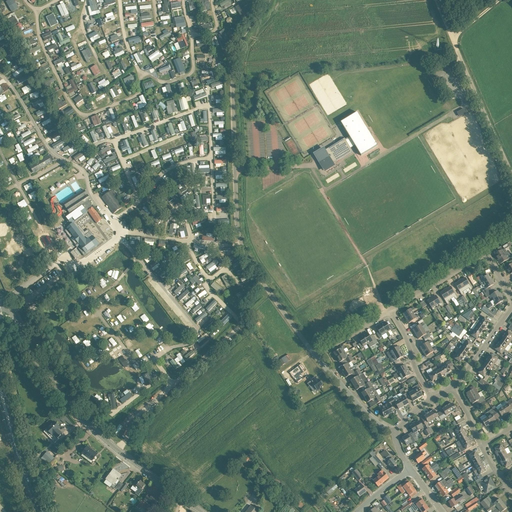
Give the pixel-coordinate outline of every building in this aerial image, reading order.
[(14,0),(8,0),(6,1),(12,12),(19,8),(14,0)] [(96,0),(91,0),(89,1),(90,6),(88,7),(90,15),(99,13),(96,0)] [(224,7),(225,9),(233,5),(229,0),(226,0),(220,4),(222,8),(224,7)] [(172,9),(181,7),(180,1),(170,3),(172,9)] [(241,17),(245,16),(244,13),(248,12),(245,6),(248,4),(246,1),(236,6),(241,17)] [(57,6),(62,16),(69,13),(64,3),(57,6)] [(105,21),(115,19),(113,12),(106,14),(107,18),(105,18),(105,21)] [(50,26),(58,24),(54,14),(47,16),(50,26)] [(184,16),(175,18),(177,28),(186,26),(184,16)] [(212,29),(210,23),(199,26),(200,32),(212,29)] [(139,34),(138,28),(137,24),(128,25),(128,28),(130,27),(131,35),(139,34)] [(162,40),(172,35),(170,31),(168,32),(166,29),(163,31),(164,34),(160,37),(162,40)] [(219,32),(226,44),(231,42),(223,30),(219,32)] [(89,35),(92,41),(100,37),(97,31),(89,35)] [(51,32),(43,35),(44,40),(53,38),(51,32)] [(71,42),(69,37),(67,38),(66,35),(62,36),(61,33),(57,34),(60,45),(71,42)] [(116,34),(109,37),(112,42),(119,39),(116,34)] [(175,44),(177,50),(188,47),(185,36),(177,38),(178,43),(175,44)] [(5,45),(6,47),(11,45),(7,39),(0,43),(0,45),(1,47),(5,45)] [(101,48),(107,45),(105,39),(99,42),(101,48)] [(207,46),(205,39),(196,41),(197,47),(207,46)] [(56,50),(57,53),(59,52),(56,44),(47,47),(50,53),(56,50)] [(155,48),(152,44),(143,50),(146,54),(155,48)] [(31,49),(34,56),(37,54),(36,52),(41,50),(39,46),(31,49)] [(117,47),(113,48),(116,56),(125,53),(122,47),(118,48),(117,47)] [(87,62),(90,60),(85,50),(82,51),(87,62)] [(152,62),(162,56),(158,50),(148,57),(152,62)] [(63,57),(55,62),(58,67),(65,63),(63,57)] [(174,60),(179,73),(186,71),(181,58),(174,60)] [(90,68),(95,76),(101,73),(97,64),(90,68)] [(22,67),(12,73),(14,76),(24,71),(22,67)] [(119,69),(112,73),(115,78),(122,74),(119,69)] [(19,84),(29,79),(27,75),(17,80),(19,84)] [(126,84),(135,81),(133,75),(123,79),(126,84)] [(52,92),(58,90),(57,87),(58,86),(54,77),(48,80),(52,92)] [(194,89),(199,88),(196,77),(187,79),(189,89),(194,88),(194,89)] [(100,85),(98,86),(100,89),(110,83),(108,80),(106,81),(104,78),(98,82),(100,85)] [(71,85),(67,87),(70,94),(78,89),(73,79),(69,81),(71,85)] [(145,89),(154,86),(152,80),(144,83),(145,89)] [(92,82),(88,85),(93,94),(97,92),(92,82)] [(114,98),(120,94),(115,87),(109,90),(114,98)] [(197,95),(193,96),(195,100),(207,96),(203,88),(195,92),(197,95)] [(1,94),(6,100),(10,97),(6,91),(1,94)] [(96,99),(100,103),(107,98),(103,93),(96,99)] [(80,95),(74,99),(77,104),(83,99),(80,95)] [(140,109),(147,106),(143,95),(139,96),(141,101),(137,103),(140,109)] [(186,98),(183,99),(183,101),(179,102),(181,110),(188,108),(186,98)] [(39,104),(40,107),(44,106),(42,99),(32,103),(34,106),(39,104)] [(166,102),(169,114),(177,112),(174,100),(166,102)] [(13,101),(8,104),(12,110),(17,107),(13,101)] [(122,104),(127,114),(133,111),(128,102),(122,104)] [(71,106),(61,113),(64,118),(74,111),(71,106)] [(36,112),(38,116),(47,112),(45,108),(36,112)] [(109,111),(107,111),(109,119),(119,117),(118,114),(114,115),(113,108),(109,109),(109,111)] [(146,112),(141,115),(144,122),(149,120),(146,112)] [(98,114),(91,117),(95,126),(101,123),(98,114)] [(190,120),(191,126),(195,125),(192,115),(185,117),(186,121),(190,120)] [(44,126),(52,121),(50,118),(42,123),(44,126)] [(169,127),(167,128),(168,133),(171,132),(172,135),(175,134),(172,123),(168,124),(169,127)] [(49,132),(57,127),(55,124),(47,129),(49,132)] [(105,134),(112,131),(110,125),(103,128),(105,134)] [(154,140),(155,142),(159,141),(155,130),(151,131),(152,135),(149,136),(150,141),(154,140)] [(25,146),(36,141),(34,138),(23,142),(25,146)] [(321,166),(322,166),(325,171),(334,166),(333,164),(353,152),(344,138),(325,150),(323,149),(315,154),(318,159),(317,160),(321,166)] [(128,139),(123,141),(125,146),(121,147),(123,151),(128,150),(129,154),(132,153),(128,139)] [(54,148),(63,144),(61,140),(52,145),(54,148)] [(64,152),(68,150),(69,153),(78,150),(75,143),(63,148),(64,152)] [(165,144),(166,146),(163,147),(165,153),(172,150),(169,143),(165,144)] [(37,145),(27,149),(28,153),(39,148),(37,145)] [(78,164),(87,158),(83,152),(74,157),(78,164)] [(21,162),(26,160),(22,153),(17,155),(21,162)] [(115,155),(103,160),(105,164),(116,158),(115,155)] [(52,163),(48,156),(30,166),(34,174),(52,163)] [(216,179),(222,179),(222,175),(226,174),(226,171),(215,171),(216,179)] [(100,183),(110,178),(108,175),(98,180),(100,183)] [(176,191),(180,195),(187,189),(182,183),(177,187),(179,189),(176,191)] [(216,183),(216,187),(221,187),(221,191),(225,191),(225,187),(227,187),(227,183),(216,183)] [(71,224),(87,212),(88,211),(93,218),(97,224),(102,219),(93,208),(89,203),(90,202),(89,201),(91,200),(85,190),(84,190),(77,195),(63,204),(70,214),(66,217),(71,224)] [(113,191),(111,192),(102,198),(114,214),(122,208),(113,196),(115,194),(113,191)] [(187,192),(180,198),(183,201),(190,195),(187,192)] [(123,199),(127,204),(133,201),(129,195),(123,199)] [(203,204),(211,203),(210,195),(203,195),(203,204)] [(150,210),(152,206),(141,200),(138,205),(143,208),(141,212),(148,217),(152,211),(150,210)] [(154,221),(159,224),(162,217),(157,215),(154,221)] [(80,229),(75,222),(71,224),(72,225),(67,229),(68,229),(66,230),(73,239),(74,238),(79,244),(79,243),(80,245),(86,253),(98,244),(89,232),(85,236),(82,231),(82,232),(80,229)] [(109,222),(103,226),(107,231),(106,232),(109,235),(117,229),(116,228),(115,228),(113,225),(112,226),(109,222)] [(180,232),(185,231),(185,237),(188,236),(187,227),(179,228),(180,232)] [(136,241),(136,246),(140,246),(140,237),(130,237),(130,241),(136,241)] [(499,251),(495,254),(501,264),(511,257),(509,253),(508,254),(505,250),(510,247),(508,243),(497,249),(499,251)] [(92,264),(84,253),(82,254),(79,250),(70,257),(73,262),(77,260),(84,270),(92,264)] [(157,260),(150,265),(153,270),(160,265),(157,260)] [(232,264),(234,269),(241,266),(239,261),(232,264)] [(227,287),(232,284),(226,274),(222,277),(227,287)] [(205,279),(202,277),(200,279),(195,275),(190,281),(195,285),(197,283),(199,285),(205,279)] [(250,280),(247,275),(240,278),(243,283),(250,280)] [(488,275),(487,275),(482,279),(481,277),(477,279),(481,286),(484,284),(492,279),(490,277),(489,277),(488,275)] [(465,277),(460,281),(466,290),(469,288),(470,290),(472,289),(465,277)] [(483,292),(482,293),(483,296),(485,295),(492,290),(489,287),(494,284),(492,282),(493,281),(492,279),(484,284),(485,287),(484,287),(485,289),(482,291),(483,292)] [(184,291),(187,289),(180,281),(176,285),(178,288),(174,291),(177,294),(182,289),(184,291)] [(455,284),(456,286),(462,295),(464,294),(463,292),(466,290),(460,281),(455,284)] [(451,286),(445,290),(451,299),(454,297),(455,299),(458,298),(451,286)] [(178,298),(180,301),(190,292),(187,289),(178,298)] [(451,299),(445,290),(440,293),(447,304),(449,303),(448,301),(451,299)] [(493,293),(492,290),(485,295),(487,298),(489,296),(490,299),(492,298),(494,300),(502,295),(500,293),(499,293),(498,291),(493,293)] [(440,306),(442,305),(436,295),(433,297),(433,296),(431,297),(436,306),(438,304),(440,306)] [(503,297),(502,295),(494,300),(490,302),(491,303),(487,305),(489,308),(494,305),(495,306),(503,300),(502,298),(503,297)] [(194,296),(185,304),(188,307),(197,299),(194,296)] [(427,301),(433,310),(435,309),(434,307),(436,306),(431,297),(429,298),(430,299),(427,301)] [(201,304),(191,310),(192,313),(203,308),(201,304)] [(483,306),(479,309),(494,318),(496,314),(497,313),(493,311),(493,312),(483,306)] [(403,314),(406,319),(414,314),(412,311),(414,309),(413,307),(411,309),(403,314)] [(204,311),(195,320),(198,323),(207,314),(204,311)] [(414,314),(406,319),(409,323),(417,318),(416,318),(419,316),(418,314),(415,316),(414,314)] [(205,329),(215,320),(212,317),(203,326),(205,329)] [(479,317),(477,319),(487,327),(489,324),(488,323),(489,321),(483,317),(481,319),(479,317)] [(477,319),(474,324),(483,330),(484,328),(486,329),(487,327),(477,319)] [(386,332),(389,337),(391,336),(389,333),(394,330),(391,325),(388,326),(385,321),(381,324),(386,332)] [(453,327),(462,333),(464,330),(455,324),(455,325),(450,322),(449,324),(452,326),(453,327)] [(420,325),(413,330),(415,334),(423,329),(422,327),(424,325),(423,323),(420,325)] [(379,332),(377,333),(380,338),(382,337),(381,335),(386,333),(388,337),(389,337),(386,332),(381,324),(376,327),(379,332)] [(483,330),(474,324),(471,328),(481,335),(483,333),(481,332),(483,330)] [(459,336),(462,333),(453,327),(452,326),(451,328),(452,329),(451,331),(453,332),(459,337),(459,336)] [(469,331),(471,333),(470,334),(477,339),(478,337),(479,338),(481,335),(471,328),(469,331)] [(418,339),(423,336),(425,340),(430,337),(431,335),(429,332),(428,330),(425,332),(423,329),(415,334),(418,339)] [(370,337),(368,332),(363,335),(368,344),(370,347),(377,343),(373,336),(370,337)] [(503,335),(511,341),(511,339),(511,334),(508,332),(506,334),(505,333),(503,335)] [(196,341),(201,347),(208,340),(204,335),(196,341)] [(358,338),(359,340),(361,343),(359,344),(362,349),(365,348),(364,346),(368,344),(363,335),(358,338)] [(501,340),(508,345),(511,341),(503,335),(502,337),(503,338),(501,340)] [(466,340),(464,339),(461,343),(463,345),(471,350),(472,348),(471,347),(473,345),(472,344),(466,340)] [(423,352),(431,347),(429,344),(432,342),(431,340),(428,342),(420,347),(423,352)] [(497,344),(505,349),(507,352),(510,347),(508,345),(501,340),(500,343),(498,342),(497,344)] [(495,349),(501,354),(503,352),(505,353),(504,355),(511,360),(511,354),(507,352),(505,349),(497,344),(495,346),(497,347),(495,349)] [(111,351),(115,359),(126,353),(121,345),(111,351)] [(460,349),(466,354),(468,351),(469,352),(471,350),(463,345),(460,349)] [(340,348),(340,349),(334,353),(337,358),(340,356),(345,353),(344,350),(346,349),(344,346),(340,348)] [(389,358),(402,351),(399,346),(394,349),(393,346),(388,349),(389,352),(387,353),(389,358)] [(435,348),(432,349),(431,347),(423,352),(426,357),(434,352),(434,351),(437,350),(435,348)] [(457,353),(462,357),(464,359),(466,357),(465,356),(466,354),(460,349),(457,353)] [(187,359),(195,353),(193,350),(184,356),(187,359)] [(404,356),(402,351),(389,358),(392,363),(394,362),(396,364),(401,361),(400,358),(404,356)] [(285,352),(279,358),(284,364),(291,359),(285,352)] [(182,364),(186,361),(180,353),(176,355),(178,357),(174,359),(177,363),(180,360),(182,364)] [(340,356),(337,358),(340,362),(345,359),(347,361),(352,358),(350,356),(348,357),(345,353),(340,356)] [(457,353),(454,358),(460,362),(462,360),(463,361),(464,359),(462,357),(457,353)] [(487,359),(497,366),(499,364),(496,362),(498,359),(491,355),(490,357),(488,356),(487,359)] [(123,356),(119,359),(126,368),(131,363),(128,359),(126,360),(123,356)] [(351,362),(354,361),(352,358),(347,361),(348,363),(340,368),(343,373),(351,368),(349,363),(351,362)] [(176,369),(179,366),(173,359),(170,361),(176,369)] [(491,368),(493,366),(494,364),(497,366),(487,359),(485,361),(486,362),(485,364),(491,368)] [(380,374),(385,371),(382,366),(380,363),(375,366),(377,369),(380,374)] [(294,379),(298,383),(304,379),(301,374),(306,370),(302,364),(289,373),(294,379)] [(451,371),(449,368),(447,364),(442,366),(447,375),(450,373),(449,372),(451,371)] [(480,367),(488,373),(491,368),(485,364),(483,366),(482,365),(480,367)] [(393,375),(394,377),(398,375),(408,370),(405,365),(400,368),(399,365),(394,368),(395,370),(397,370),(398,372),(393,375)] [(359,369),(357,370),(354,366),(351,368),(343,373),(346,378),(354,373),(355,375),(360,372),(359,369)] [(438,369),(442,376),(444,375),(445,376),(447,375),(442,366),(438,369)] [(491,375),(488,373),(480,367),(479,370),(480,370),(478,373),(488,380),(491,375)] [(438,369),(433,372),(438,380),(440,379),(439,377),(442,376),(438,369)] [(400,380),(402,383),(407,380),(406,377),(410,375),(408,370),(398,375),(394,377),(396,380),(401,377),(402,379),(400,380)] [(351,381),(354,386),(366,378),(363,373),(361,374),(360,372),(355,375),(357,377),(351,381)] [(438,380),(433,372),(428,375),(432,382),(435,380),(435,381),(438,380)] [(147,385),(157,377),(154,373),(144,381),(147,385)] [(318,380),(316,377),(311,380),(311,381),(308,382),(311,386),(313,385),(317,391),(320,388),(321,387),(321,386),(323,385),(319,380),(318,380)] [(366,387),(371,384),(373,383),(372,380),(369,382),(366,378),(354,386),(357,390),(365,385),(366,387)] [(490,385),(484,381),(481,378),(478,382),(483,386),(484,385),(488,388),(490,385)] [(500,381),(496,379),(494,381),(497,383),(496,385),(501,388),(503,384),(500,382),(500,381)] [(371,394),(376,391),(373,387),(371,384),(366,387),(368,390),(362,393),(365,398),(371,394)] [(422,390),(418,385),(412,388),(413,391),(418,399),(423,396),(420,391),(422,390)] [(466,396),(468,399),(478,394),(474,386),(467,390),(468,392),(466,393),(467,395),(466,396)] [(408,404),(405,397),(407,396),(406,393),(404,391),(403,389),(400,390),(403,395),(399,398),(402,403),(404,406),(408,404)] [(378,395),(376,391),(371,394),(365,398),(367,403),(374,399),(375,401),(379,399),(380,398),(378,395)] [(413,401),(418,399),(413,391),(409,393),(413,401)] [(130,392),(120,400),(123,403),(133,395),(130,392)] [(478,404),(482,402),(485,401),(483,397),(483,396),(481,392),(478,394),(468,399),(471,403),(472,402),(473,404),(473,403),(475,406),(476,406),(478,405),(478,404)] [(393,397),(390,399),(393,404),(395,403),(399,409),(404,406),(402,403),(399,398),(394,400),(393,397)] [(389,403),(384,406),(388,412),(389,414),(394,412),(391,406),(393,404),(390,399),(388,400),(389,403)] [(511,408),(511,403),(510,401),(507,402),(508,404),(503,407),(505,411),(507,414),(511,412),(510,411),(511,410),(511,409),(511,408)] [(451,413),(455,411),(455,412),(460,410),(457,404),(454,406),(453,403),(451,404),(451,403),(447,405),(450,410),(451,413)] [(440,412),(444,419),(447,417),(446,415),(451,413),(450,410),(447,405),(444,407),(444,408),(442,410),(443,410),(440,412)] [(388,412),(384,406),(380,408),(385,417),(389,414),(388,412)] [(507,414),(505,411),(503,407),(498,410),(497,409),(494,411),(496,414),(498,418),(501,416),(502,416),(503,415),(504,416),(507,414)] [(487,418),(489,422),(491,425),(495,422),(494,421),(496,420),(495,419),(498,418),(496,414),(494,411),(493,409),(485,414),(487,418)] [(433,420),(436,418),(437,420),(439,421),(441,420),(444,419),(440,412),(437,414),(435,410),(433,411),(433,410),(429,412),(433,419),(433,420)] [(433,420),(433,419),(429,412),(426,415),(426,416),(424,417),(425,417),(422,419),(426,426),(427,428),(429,431),(431,429),(430,426),(435,423),(433,420)] [(491,425),(489,422),(487,418),(482,421),(481,420),(478,422),(482,428),(485,426),(486,427),(487,426),(488,427),(491,425)] [(416,421),(414,422),(419,431),(421,429),(422,431),(425,429),(420,421),(417,422),(416,421)] [(53,434),(57,439),(62,434),(58,429),(60,427),(59,426),(58,425),(57,423),(55,423),(54,422),(46,429),(52,435),(53,434)] [(416,432),(419,431),(414,422),(412,424),(412,425),(410,426),(413,431),(410,433),(413,438),(416,437),(415,435),(417,434),(416,432)] [(461,427),(454,431),(456,436),(463,433),(465,431),(464,429),(462,430),(461,427)] [(465,431),(463,433),(456,436),(459,441),(466,437),(465,435),(466,434),(465,431)] [(402,438),(403,440),(406,445),(410,443),(411,445),(416,443),(413,438),(410,433),(413,437),(410,439),(408,434),(402,438)] [(466,437),(459,441),(462,446),(470,441),(469,438),(468,439),(466,437)] [(470,441),(462,446),(458,448),(461,453),(472,446),(470,444),(472,443),(470,441)] [(56,454),(63,446),(59,442),(52,450),(56,454)] [(418,463),(420,462),(428,456),(424,451),(422,449),(425,447),(422,443),(418,447),(420,450),(422,452),(421,453),(414,458),(418,463)] [(495,452),(496,454),(504,450),(507,448),(505,446),(503,447),(502,445),(495,449),(496,451),(495,452)] [(87,447),(83,453),(92,461),(97,454),(87,447)] [(389,466),(390,466),(392,469),(397,465),(386,450),(380,455),(378,452),(376,451),(377,450),(375,448),(372,451),(375,455),(381,462),(384,460),(385,459),(387,462),(386,463),(389,466)] [(500,458),(501,458),(507,454),(504,450),(496,454),(497,457),(499,456),(500,458)] [(41,459),(48,465),(54,458),(47,452),(41,459)] [(252,452),(244,458),(247,461),(254,455),(252,452)] [(450,457),(452,460),(460,456),(458,452),(450,457)] [(465,464),(479,456),(478,454),(476,455),(475,452),(468,456),(471,461),(465,464)] [(500,461),(501,464),(510,459),(507,454),(501,458),(500,458),(501,460),(500,461)] [(378,464),(381,462),(375,455),(372,457),(378,464)] [(479,456),(465,464),(466,466),(466,465),(468,469),(471,467),(473,466),(480,462),(479,459),(480,459),(479,456)] [(435,463),(429,467),(427,464),(433,460),(431,457),(422,463),(425,467),(422,469),(426,475),(433,470),(438,467),(438,466),(435,463)] [(506,468),(506,467),(511,464),(511,462),(510,459),(501,464),(503,466),(504,465),(506,468)] [(472,469),(474,472),(484,466),(483,463),(482,464),(480,462),(473,466),(475,468),(472,469)] [(236,474),(241,470),(237,465),(232,468),(236,474)] [(354,466),(350,469),(359,481),(363,478),(356,470),(354,466)] [(433,470),(426,475),(430,480),(436,476),(434,473),(440,469),(438,466),(438,467),(433,470)] [(484,466),(474,472),(475,474),(477,473),(479,475),(486,471),(484,469),(486,468),(484,466)] [(458,478),(461,476),(456,467),(453,469),(458,478)] [(113,469),(106,479),(114,485),(118,480),(119,479),(121,475),(113,469)] [(378,487),(382,484),(389,478),(382,470),(377,474),(379,476),(373,481),(378,487)] [(66,480),(62,477),(60,475),(56,478),(64,487),(67,484),(69,482),(66,480)] [(434,486),(439,492),(444,488),(450,483),(453,482),(452,482),(455,480),(453,477),(446,482),(446,483),(443,485),(440,482),(434,486)] [(482,477),(476,481),(481,491),(484,489),(486,493),(495,488),(490,478),(484,481),(482,477)] [(138,479),(133,486),(138,490),(135,494),(139,496),(143,490),(142,489),(146,485),(138,479)] [(402,494),(406,491),(412,487),(408,480),(397,487),(401,492),(402,494)] [(443,497),(445,496),(449,493),(447,490),(454,484),(453,482),(450,483),(444,488),(439,492),(443,497)] [(358,488),(355,490),(360,496),(366,491),(360,483),(356,486),(358,488)] [(327,491),(329,494),(337,487),(334,484),(327,491)] [(412,487),(406,491),(411,498),(417,493),(416,491),(412,487)] [(469,487),(467,488),(466,489),(470,496),(474,493),(469,487)] [(453,496),(460,491),(458,488),(450,493),(453,496)] [(144,501),(154,508),(160,499),(154,494),(153,496),(150,493),(144,501)] [(324,494),(323,493),(314,500),(317,504),(318,502),(320,504),(322,502),(328,497),(325,494),(324,494)] [(464,498),(462,494),(461,494),(461,495),(455,499),(454,498),(448,502),(451,508),(454,506),(455,507),(458,505),(457,503),(464,498)] [(388,505),(392,502),(387,495),(383,498),(388,505)] [(496,511),(494,508),(496,506),(494,503),(495,503),(494,501),(493,502),(488,496),(481,503),(488,511),(491,510),(492,511),(496,511)] [(421,498),(412,504),(413,504),(417,510),(419,509),(425,504),(421,498)] [(503,502),(502,502),(500,499),(495,503),(494,503),(496,506),(494,508),(496,511),(501,511),(507,508),(505,505),(506,503),(504,502),(503,502)]
